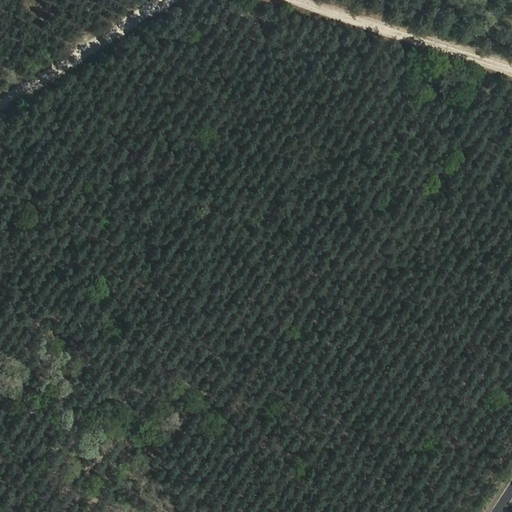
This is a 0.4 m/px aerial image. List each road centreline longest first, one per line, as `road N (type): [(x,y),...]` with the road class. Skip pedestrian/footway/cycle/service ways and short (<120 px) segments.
road 1 (track): [(263,0),(511,72)]
road 2 (track): [(0,122),(191,0)]
